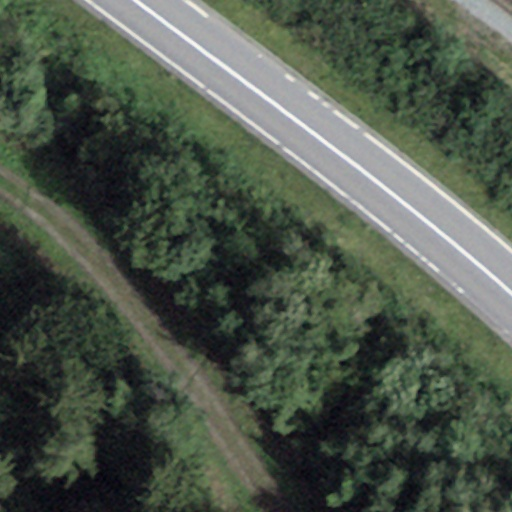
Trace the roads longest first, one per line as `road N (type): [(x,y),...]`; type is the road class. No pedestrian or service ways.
road 1 (primary): [(134,0),(511,296)]
road 2 (track): [(0,183),(179,356),(274,511)]
